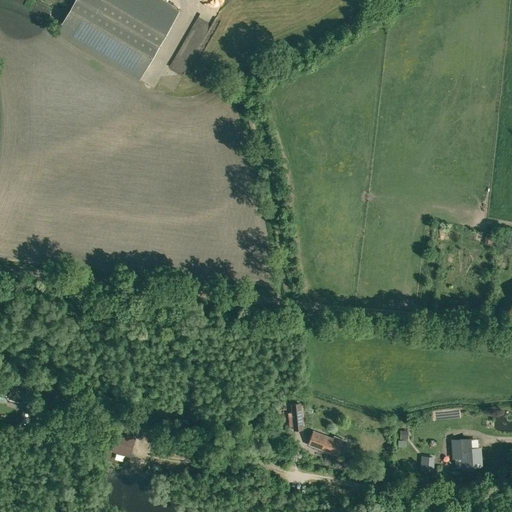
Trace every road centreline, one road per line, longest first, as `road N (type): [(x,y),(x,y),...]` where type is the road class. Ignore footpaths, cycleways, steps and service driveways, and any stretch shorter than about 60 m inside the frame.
road 1 (track): [(0,270),(511,322)]
road 2 (track): [(144,448),(511,500)]
